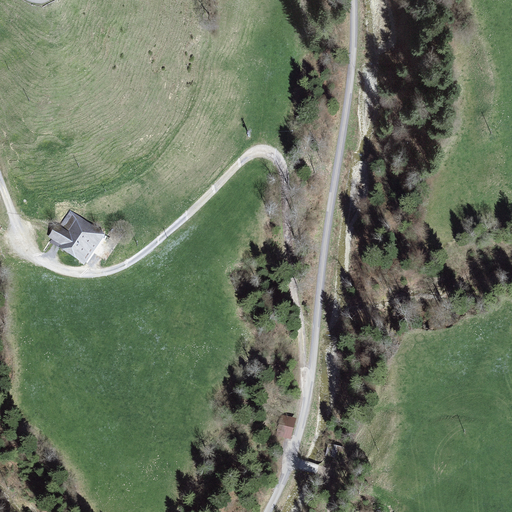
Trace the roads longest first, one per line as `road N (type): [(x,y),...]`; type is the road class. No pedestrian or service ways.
road 1 (track): [(307,393),(270,157),(248,155),(233,165),(140,256),(97,273),(37,256),(0,180)]
road 2 (track): [(307,393),(341,144),(351,0)]
road 3 (unclassified): [(268,511),(307,393)]
